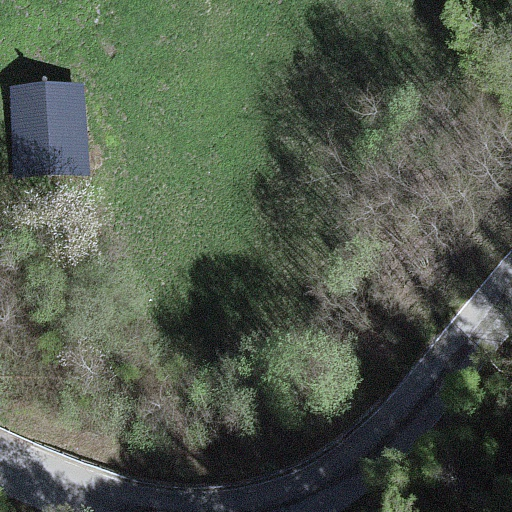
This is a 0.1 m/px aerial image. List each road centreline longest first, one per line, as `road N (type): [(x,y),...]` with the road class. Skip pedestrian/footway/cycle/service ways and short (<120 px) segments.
road 1 (tertiary): [(511,295),(373,454),(274,511)]
road 2 (tertiary): [(136,511),(0,464)]
